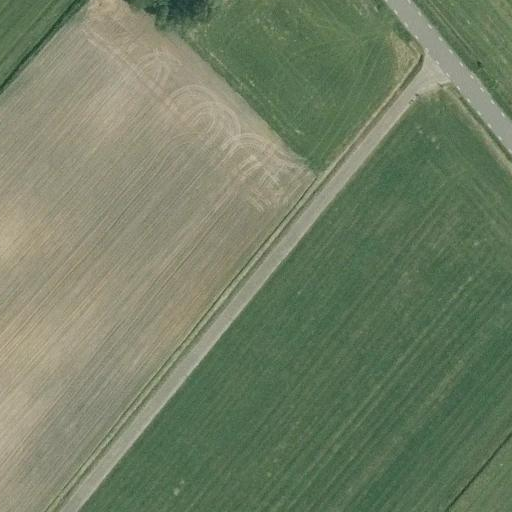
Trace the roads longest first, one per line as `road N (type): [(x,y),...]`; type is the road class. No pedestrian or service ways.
road 1 (unknown): [(439,52),(63,511)]
road 2 (unclassified): [(511,139),(397,0)]
